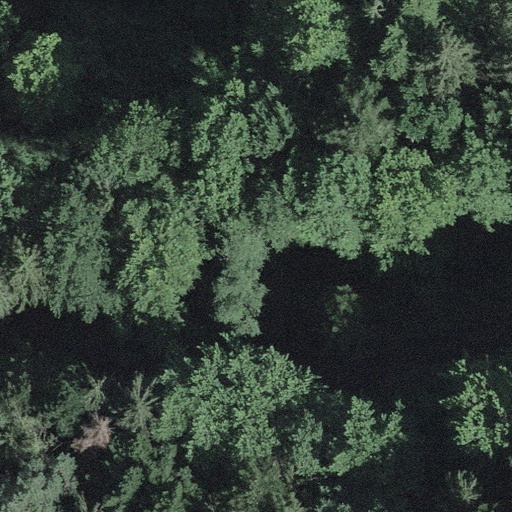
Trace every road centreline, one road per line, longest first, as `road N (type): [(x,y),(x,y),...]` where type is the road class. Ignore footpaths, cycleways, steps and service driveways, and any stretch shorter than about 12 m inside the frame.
road 1 (track): [(0,352),(64,345),(235,390),(317,379),(511,323)]
road 2 (track): [(214,0),(160,32),(59,59),(0,59)]
